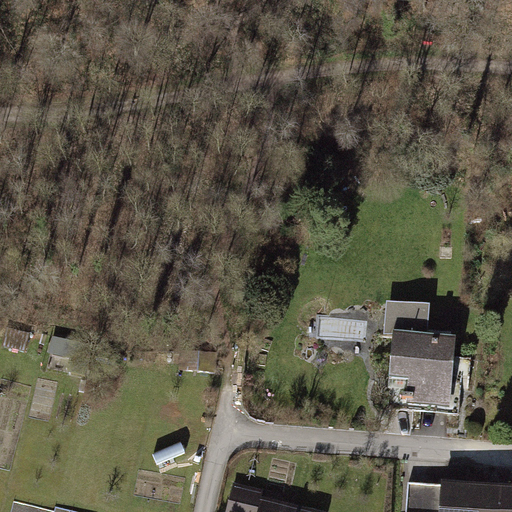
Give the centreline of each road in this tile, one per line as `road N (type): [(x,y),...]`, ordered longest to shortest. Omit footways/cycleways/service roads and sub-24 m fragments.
road 1 (track): [(511,76),(396,63),(0,112)]
road 2 (track): [(396,63),(258,230),(233,391)]
road 3 (residential): [(511,457),(224,438)]
